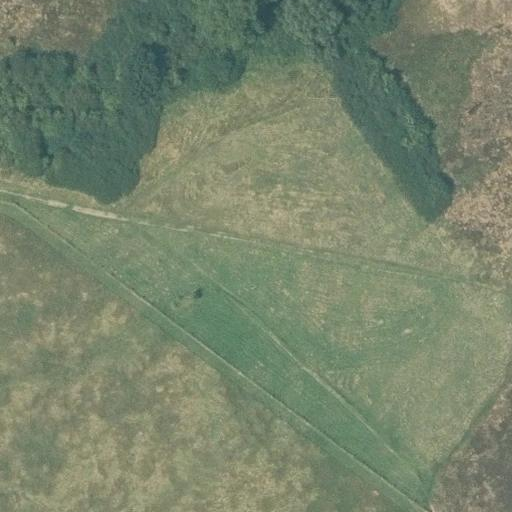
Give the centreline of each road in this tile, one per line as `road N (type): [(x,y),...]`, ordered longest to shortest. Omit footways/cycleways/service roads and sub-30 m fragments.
road 1 (track): [(433,511),(287,348),(191,270),(119,216),(0,185)]
road 2 (track): [(119,216),(511,286)]
